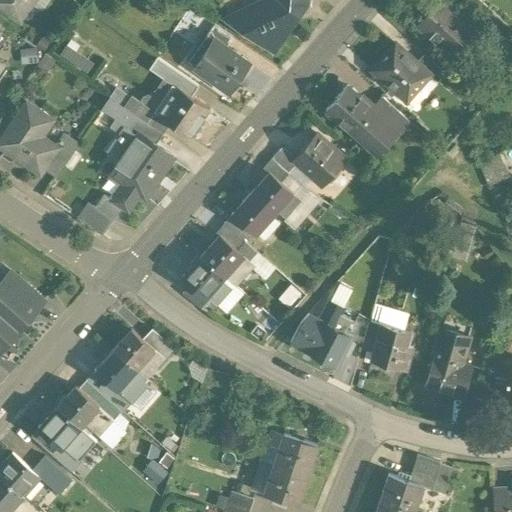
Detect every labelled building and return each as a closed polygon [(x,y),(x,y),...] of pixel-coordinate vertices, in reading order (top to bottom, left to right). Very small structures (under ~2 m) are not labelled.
[(0,0),(0,8),(20,22),(34,0),(0,0)] [(269,0),(232,17),(229,22),(272,50),(293,19),(290,17),(296,9),(297,8),(301,7),(301,8),(302,7),(301,7),(302,5),(305,7),(305,6),(305,0),(269,0)] [(441,0),(438,0),(417,25),(451,53),(453,54),(455,54),(458,53),(460,52),(461,50),(461,47),(460,44),(459,42),(474,24),(476,22),(464,12),(460,16),(441,0)] [(511,28),(489,8),(476,22),(474,24),(498,46),(511,30),(511,28)] [(232,38),(214,25),(207,34),(226,47),(232,38)] [(226,47),(207,34),(206,36),(212,39),(204,50),(198,46),(187,61),(194,66),(193,67),(230,93),(249,64),(226,47)] [(417,63),(394,42),(375,62),(381,67),(375,73),(405,100),(427,75),(429,73),(417,63)] [(426,54),(417,63),(429,73),(427,75),(438,84),(447,73),(426,54)] [(176,71),(155,57),(148,69),(169,83),(170,82),(169,81),(176,71)] [(372,107),(346,84),(324,109),(350,131),(372,107)] [(209,109),(176,86),(157,114),(156,115),(169,124),(189,137),(209,109)] [(409,119),(382,95),(372,107),(399,130),(409,119)] [(157,114),(130,96),(123,107),(135,116),(163,134),(169,124),(156,115),(157,114)] [(52,120),(26,102),(0,141),(0,146),(40,173),(43,169),(54,152),(53,152),(37,141),(52,120)] [(372,107),(350,131),(378,155),(399,130),(372,107)] [(163,134),(135,116),(126,130),(136,136),(153,148),(163,134)] [(292,156),(291,158),(296,162),(305,170),(322,185),(345,159),(314,131),(292,156)] [(62,139),(57,147),(56,146),(53,152),(54,152),(43,169),(55,177),(78,143),(66,134),(63,139),(62,139)] [(153,148),(136,136),(110,175),(124,185),(112,201),(128,212),(139,196),(145,199),(172,160),(153,148)] [(456,144),(451,151),(461,159),(467,151),(456,144)] [(292,156),(280,146),(270,157),(287,172),(296,162),(291,158),(292,156)] [(501,150),(477,160),(484,176),(508,166),(501,150)] [(287,172),(270,157),(262,167),(267,171),(283,184),(291,175),(287,172)] [(287,172),(291,175),(296,180),(305,170),(296,162),(287,172)] [(267,172),(249,193),(272,212),(290,192),(291,192),(283,184),(267,171),(266,172),(267,172)] [(290,192),(272,212),(284,223),(302,201),(291,192),(290,192)] [(272,212),(249,193),(232,213),(232,212),(231,214),(251,230),(255,234),(255,233),(255,232),(272,212)] [(112,220),(93,206),(88,213),(83,209),(77,219),(102,236),(112,220)] [(231,214),(223,223),(243,240),(251,230),(231,214)] [(474,225),(459,221),(450,254),(465,258),(474,225)] [(243,240),(223,223),(215,233),(218,235),(219,234),(242,255),(243,255),(249,260),(256,252),(243,240)] [(242,255),(219,234),(218,235),(210,245),(210,246),(201,256),(223,275),(241,255),(241,256),(242,255)] [(204,240),(194,251),(201,257),(201,256),(210,246),(210,245),(204,240)] [(249,260),(243,255),(242,255),(241,256),(241,255),(223,275),(234,285),(253,264),(249,260)] [(223,275),(201,256),(201,257),(184,276),(183,275),(182,276),(191,284),(205,297),(206,296),(206,295),(220,279),(223,275)] [(220,279),(206,295),(206,296),(205,297),(210,301),(216,306),(231,288),(220,279)] [(15,290),(3,280),(0,282),(0,314),(18,330),(37,309),(36,309),(15,290)] [(44,300),(23,281),(15,290),(36,309),(44,300)] [(357,290),(350,314),(367,319),(377,285),(368,282),(365,292),(357,290)] [(205,297),(191,284),(182,294),(202,309),(210,301),(205,297)] [(286,286),(277,295),(290,308),(299,298),(286,286)] [(343,307),(330,300),(321,319),(334,325),(343,307)] [(0,314),(0,350),(18,330),(0,314)] [(320,321),(321,319),(311,314),(299,339),(310,345),(322,322),(320,321)] [(334,325),(321,319),(320,321),(322,322),(310,345),(307,350),(338,366),(344,354),(349,357),(353,348),(348,346),(354,335),(334,325)] [(381,322),(369,319),(362,345),(374,348),(381,322)] [(257,322),(246,330),(261,341),(267,332),(257,322)] [(411,331),(381,322),(374,348),(371,359),(401,367),(403,360),(409,361),(413,346),(407,344),(411,331)] [(441,327),(424,388),(439,392),(439,389),(462,396),(471,365),(461,362),(468,334),(441,327)] [(129,329),(111,351),(134,370),(152,349),(153,348),(148,344),(129,328),(128,329),(129,329)] [(172,349),(155,335),(148,344),(153,348),(163,357),(165,358),(172,349)] [(152,349),(134,370),(144,378),(163,357),(153,348),(152,349)] [(111,351),(93,371),(92,371),(92,372),(109,386),(116,392),(117,391),(116,390),(134,370),(111,351)] [(511,359),(495,359),(495,399),(511,398),(511,359)] [(229,376),(205,368),(199,385),(223,393),(229,376)] [(109,386),(92,372),(92,371),(84,381),(101,395),(109,386)] [(101,395),(84,381),(76,390),(96,407),(95,407),(111,421),(119,410),(101,395)] [(76,390),(72,386),(71,387),(72,388),(55,408),(77,427),(80,423),(94,407),(95,407),(96,407),(76,390)] [(94,407),(80,423),(97,437),(111,421),(95,407),(94,407)] [(77,427),(55,408),(37,428),(36,429),(39,432),(57,446),(60,449),(60,448),(60,447),(77,427)] [(57,446),(39,432),(32,441),(49,455),(57,446)] [(317,444),(283,433),(273,464),(307,474),(317,444)] [(9,452),(0,462),(0,478),(18,494),(35,476),(31,472),(9,452)] [(418,454),(410,480),(424,485),(424,486),(432,489),(441,462),(418,454)] [(31,472),(35,476),(59,496),(71,482),(43,458),(31,472)] [(164,480),(170,472),(153,461),(148,470),(164,480)] [(307,474),(273,464),(263,495),(297,506),(307,474)] [(410,480),(389,474),(380,504),(405,511),(415,511),(424,486),(424,485),(410,480)] [(18,494),(0,478),(0,509),(2,511),(6,511),(21,496),(18,494)] [(505,486),(492,487),(493,511),(507,511),(506,491),(505,486)] [(248,511),(252,499),(231,493),(225,511),(248,511)]
